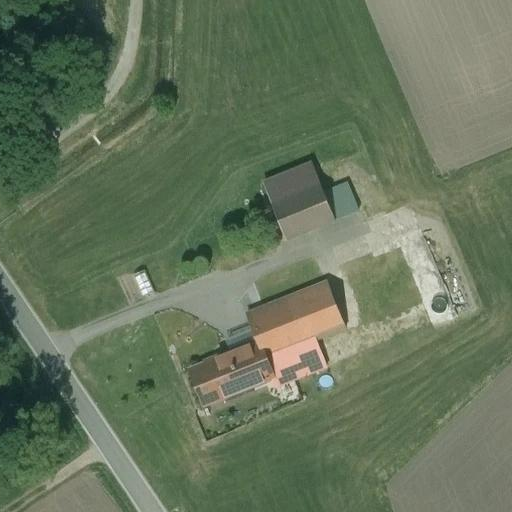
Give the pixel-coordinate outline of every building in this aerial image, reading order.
[(312,165),(264,185),(272,204),(320,185),(312,165)] [(320,185),(272,204),(276,214),(278,221),(287,241),(335,222),(326,198),(320,185)] [(349,188),(326,198),(335,222),(359,212),(349,188)] [(287,241),(278,221),(270,224),(278,245),(287,241)] [(327,283),(247,315),(259,345),(265,361),(346,330),(327,283)] [(346,330),(265,361),(272,378),(276,387),(319,370),(356,355),(346,330)] [(231,354),(214,361),(210,359),(206,361),(206,360),(204,361),(206,364),(190,371),(204,405),(206,405),(205,404),(224,396),(225,397),(272,378),(265,361),(259,345),(231,356),(231,354)]
